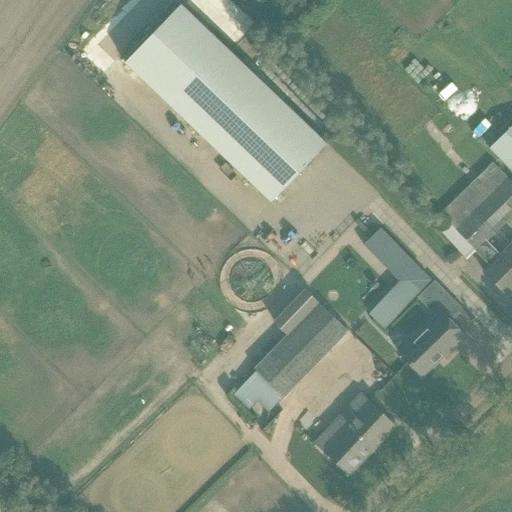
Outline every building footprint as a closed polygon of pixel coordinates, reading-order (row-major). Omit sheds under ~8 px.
[(124,63),(270,203),(327,144),(180,4),(124,63)] [(511,129),(492,149),(511,169),(511,129)] [(448,221),(438,231),(465,258),(473,250),(489,266),(483,272),(506,295),(511,288),(511,243),(500,255),(488,243),(511,219),(511,183),(506,178),(492,163),(484,171),(441,214),(448,221)] [(380,229),(364,245),(382,264),(398,248),(380,229)] [(404,275),(368,314),(384,329),(420,290),(404,275)] [(435,283),(418,299),(432,313),(449,297),(435,283)] [(347,332),(317,304),(304,289),(273,322),(286,335),(239,383),(268,411),(347,332)] [(411,342),(399,355),(421,377),(442,357),(444,358),(465,337),(440,311),(410,341),(411,342)] [(329,432),(317,445),(334,462),(349,475),(372,451),(395,426),(380,412),(360,394),(341,415),(343,417),(339,421),(329,432)]
